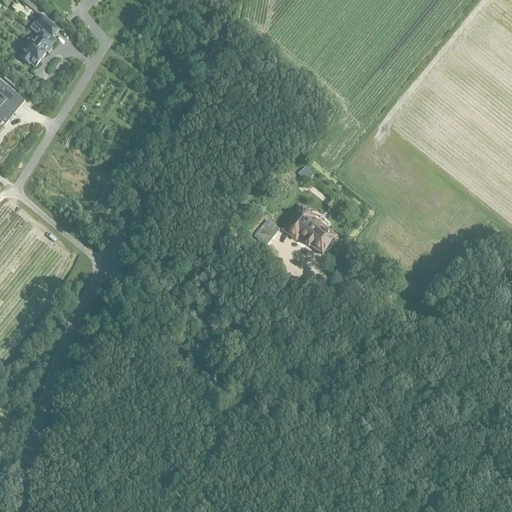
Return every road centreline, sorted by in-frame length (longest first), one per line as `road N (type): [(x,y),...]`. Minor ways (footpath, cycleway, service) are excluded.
road 1 (tertiary): [(16,511),(74,320),(209,78),(227,0)]
road 2 (track): [(104,265),(200,352),(290,280),(295,255),(275,241)]
